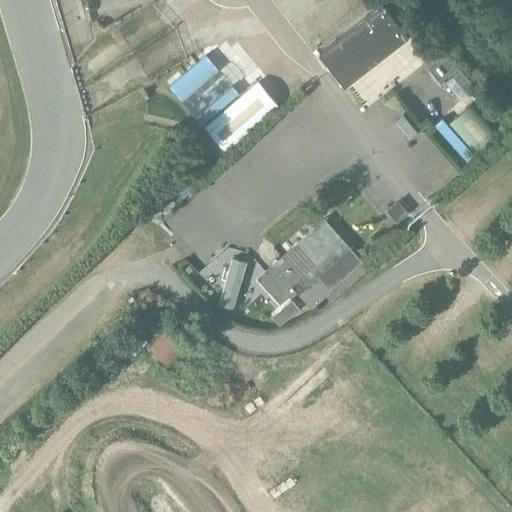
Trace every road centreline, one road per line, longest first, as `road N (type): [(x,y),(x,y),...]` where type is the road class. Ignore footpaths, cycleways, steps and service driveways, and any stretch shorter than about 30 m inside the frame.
road 1 (unclassified): [(511,308),(442,238),(313,338),(260,347),(223,329),(179,289),(141,275)]
road 2 (track): [(229,450),(199,428),(123,398),(71,421),(32,465),(27,491),(4,511)]
road 3 (track): [(192,0),(78,82)]
road 4 (track): [(304,0),(253,30),(187,45)]
road 5 (track): [(511,265),(423,347)]
